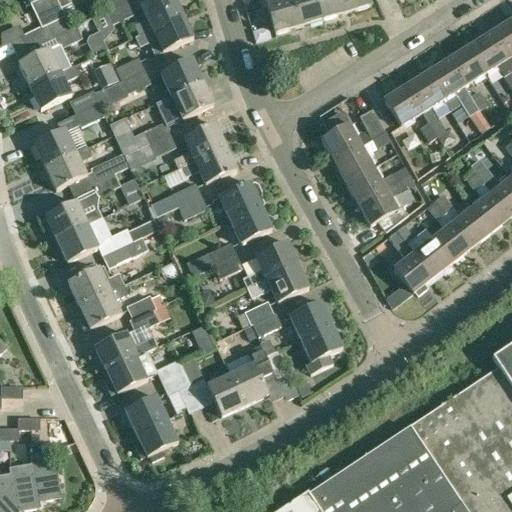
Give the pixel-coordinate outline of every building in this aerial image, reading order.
[(60,11),(55,0),(26,0),(30,8),(31,7),(42,30),(47,42),(70,31),(60,11)] [(55,0),(60,11),(70,6),(66,0),(55,0)] [(98,0),(105,14),(129,4),(126,0),(98,0)] [(151,32),(182,18),(173,0),(159,0),(140,9),(147,23),(134,29),(138,39),(151,33),(151,32)] [(278,0),(279,2),(266,6),(275,37),(299,29),(289,0),(278,0)] [(315,0),(289,0),(299,29),(323,22),(315,0)] [(346,15),(341,0),(315,0),(323,22),(346,15)] [(341,0),(346,15),(370,8),(368,0),(341,0)] [(129,4),(105,14),(112,28),(135,17),(129,4)] [(193,41),(182,18),(151,32),(151,33),(162,56),(193,41)] [(511,26),(511,24),(490,37),(511,72),(511,26)] [(70,31),(47,42),(37,46),(41,56),(19,67),(30,91),(61,76),(70,72),(69,71),(60,52),(81,42),(75,28),(70,31)] [(22,40),(18,31),(1,39),(1,50),(22,40)] [(511,72),(490,37),(469,50),(485,77),(497,69),(503,80),(511,74),(511,72)] [(485,77),(469,50),(448,64),(465,90),(485,77)] [(122,84),(145,73),(138,60),(115,71),(122,84)] [(172,100),(202,86),(191,62),(160,76),(171,99),(172,100)] [(448,64),(427,77),(444,103),(443,103),(450,114),(461,107),(469,119),(479,113),(470,99),(464,91),(465,90),(448,64)] [(61,76),(30,91),(41,114),(72,100),(65,86),(80,79),(75,69),(69,71),(70,72),(61,76)] [(145,73),(122,84),(128,97),(151,86),(145,73)] [(427,77),(406,90),(438,140),(446,135),(431,111),(443,103),(444,103),(427,77)] [(172,100),(171,99),(155,107),(160,118),(177,110),(183,122),(213,108),(202,86),(172,100)] [(438,140),(406,90),(385,103),(393,116),(384,122),(395,139),(404,134),(402,130),(413,122),(428,146),(438,140)] [(479,94),(470,99),(479,113),(487,109),(479,94)] [(76,118),(98,107),(92,95),(69,106),(76,118)] [(98,107),(76,118),(63,124),(68,134),(80,128),(82,130),(104,119),(98,107)] [(333,164),(385,135),(372,112),(359,120),(366,133),(355,139),(348,127),(321,143),(333,164)] [(148,148),(172,136),(166,124),(142,136),(148,148)] [(194,164),(225,149),(214,127),(183,141),(190,155),(173,163),(178,174),(182,172),(195,166),(194,164)] [(45,169),(76,155),(65,132),(34,147),(45,169)] [(390,144),(385,135),(333,164),(345,186),(373,170),(365,157),(390,144)] [(172,136),(148,148),(154,160),(178,148),(172,136)] [(195,166),(182,172),(186,180),(199,175),(205,187),(236,173),(225,149),(194,164),(195,166)] [(76,155),(45,169),(57,194),(88,179),(81,165),(91,160),(87,150),(77,156),(76,155)] [(104,181),(116,175),(128,170),(122,157),(98,168),(104,181)] [(481,168),(474,174),(483,187),(491,181),(481,168)] [(373,170),(345,186),(357,208),(409,178),(405,169),(380,183),(373,170)] [(474,174),(466,180),(476,193),(483,187),(474,174)] [(116,175),(104,181),(93,186),(99,199),(122,188),(116,175)] [(414,188),(409,178),(357,208),(369,229),(377,225),(385,236),(408,218),(401,210),(397,213),(390,201),(401,196),(401,195),(414,188)] [(491,181),(483,187),(491,196),(510,221),(511,219),(511,183),(510,181),(499,190),(491,181)] [(230,224),(260,209),(256,200),(260,198),(260,195),(257,188),(254,186),(250,187),(249,186),(218,201),(230,224)] [(177,210),(201,199),(195,187),(172,199),(177,210)] [(483,202),(471,211),(490,236),(510,221),(491,196),(483,187),(476,193),(483,202)] [(435,205),(445,218),(454,210),(444,198),(435,205)] [(201,199),(177,210),(184,224),(208,212),(201,199)] [(56,242),(99,221),(95,212),(82,218),(75,204),(45,218),(56,242)] [(445,218),(435,205),(427,211),(437,224),(445,218)] [(260,209),(230,224),(241,247),(272,233),(260,209)] [(471,211),(452,227),(471,251),(490,236),(471,211)] [(99,221),(56,242),(67,265),(99,250),(103,258),(132,244),(126,232),(109,241),(99,221)] [(452,227),(432,242),(451,266),(471,251),(452,227)] [(404,229),(396,235),(406,247),(413,241),(404,229)] [(396,235),(388,241),(398,253),(406,247),(396,235)] [(132,244),(103,258),(102,258),(108,271),(146,253),(141,241),(132,245),(132,244)] [(413,257),(432,281),(441,274),(444,278),(453,271),(450,267),(451,266),(432,242),(413,257)] [(247,291),(297,268),(287,245),(256,260),(262,274),(243,283),(247,291)] [(213,269),(236,258),(230,246),(207,258),(213,269)] [(405,263),(393,272),(412,297),(414,295),(417,299),(427,292),(424,288),(432,281),(413,257),(406,247),(398,253),(405,263)] [(242,270),(236,258),(213,269),(219,282),(242,270)] [(309,292),(297,268),(247,291),(252,302),(271,293),(278,307),(309,292)] [(109,294),(110,295),(123,289),(118,278),(108,282),(102,269),(99,271),(67,285),(78,308),(109,294)] [(109,294),(78,308),(89,332),(120,317),(110,295),(109,294)] [(131,323),(152,313),(155,312),(149,299),(125,310),(131,323)] [(300,343),(331,328),(327,319),(330,317),(332,314),(328,307),(324,305),(321,307),(320,305),(289,320),(300,343)] [(250,329),(253,328),(273,318),(267,306),(237,320),(243,331),(250,328),(250,329)] [(152,313),(131,323),(129,324),(135,336),(158,326),(152,313)] [(273,318),(253,328),(259,341),(282,330),(276,317),(273,318)] [(331,328),(300,343),(311,367),(307,369),(311,378),(333,368),(329,359),(343,352),(331,328)] [(137,360),(146,355),(157,350),(153,341),(133,350),(126,336),(94,351),(105,373),(137,358),(137,360)] [(511,511),(511,348),(492,361),(498,370),(308,497),(307,495),(281,511),(511,511)] [(277,353),(265,359),(273,377),(276,384),(289,378),(277,353)] [(253,367),(230,378),(245,409),(268,397),(261,383),(273,377),(265,359),(263,354),(249,361),(253,367)] [(156,376),(155,374),(146,355),(137,360),(137,358),(105,373),(116,397),(148,382),(147,380),(156,376)] [(155,374),(156,376),(161,386),(184,375),(178,363),(155,374)] [(184,375),(161,386),(167,399),(178,394),(190,388),(184,375)] [(245,409),(230,378),(207,389),(203,382),(191,388),(202,411),(214,405),(221,420),(245,409)] [(191,388),(190,388),(178,394),(189,417),(202,411),(191,388)] [(1,391),(1,401),(1,402),(23,402),(23,391),(1,391)] [(135,437),(167,422),(155,398),(124,414),(135,437)] [(18,432),(18,433),(39,433),(39,422),(18,421),(18,432)] [(178,445),(167,422),(135,437),(147,461),(178,445)] [(18,433),(18,432),(0,431),(0,443),(18,444),(18,433)] [(38,505),(39,505),(60,502),(53,458),(30,462),(31,468),(32,468),(38,505)] [(32,468),(31,468),(10,472),(11,478),(16,511),(36,511),(40,511),(39,505),(38,505),(32,468)] [(16,511),(11,478),(0,479),(0,511),(16,511)]
